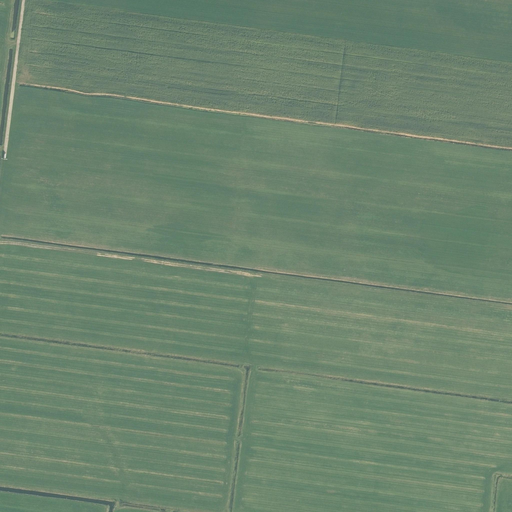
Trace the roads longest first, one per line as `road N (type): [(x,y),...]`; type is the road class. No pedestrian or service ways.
road 1 (track): [(0,242),(511,309)]
road 2 (track): [(4,156),(23,0)]
